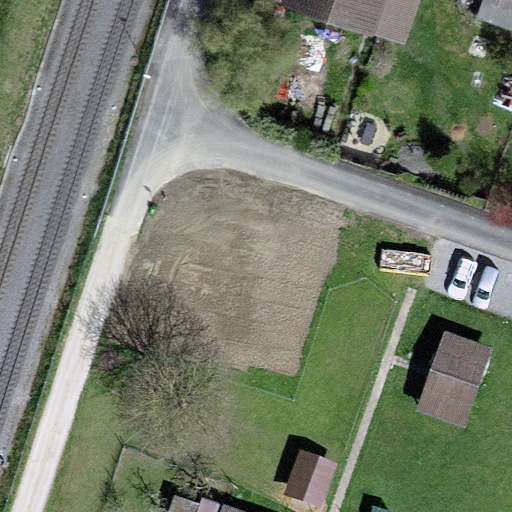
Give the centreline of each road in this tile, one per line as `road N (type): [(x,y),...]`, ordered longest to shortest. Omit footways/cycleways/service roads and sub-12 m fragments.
road 1 (residential): [(31,511),(167,119)]
road 2 (residential): [(511,239),(167,119)]
road 3 (residential): [(167,119),(208,0)]
